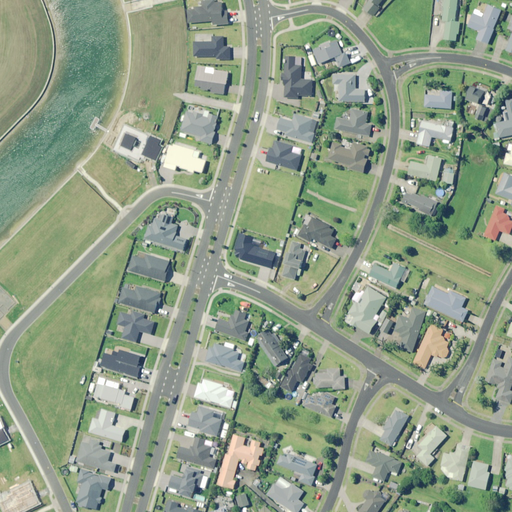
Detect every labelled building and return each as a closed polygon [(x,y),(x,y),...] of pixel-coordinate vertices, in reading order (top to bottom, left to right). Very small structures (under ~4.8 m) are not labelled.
[(216,3),(215,0),(214,0),(203,1),(203,7),(195,8),(195,9),(189,10),(190,23),(214,21),(215,25),(231,24),(230,11),(224,12),(223,2),(216,3)] [(370,0),(364,8),(377,18),(384,9),(380,5),(384,0),(370,0)] [(457,0),(443,0),(440,20),(445,20),(442,38),(455,40),(458,22),(454,21),(457,0)] [(503,10),(489,5),(484,18),(475,14),(470,27),(481,31),(478,39),(490,44),(503,10)] [(224,47),(225,37),(213,36),(213,42),(196,42),(195,57),(218,57),(218,60),(231,60),(231,47),(224,47)] [(343,54),(338,40),(314,50),(320,64),(336,57),(341,68),(352,63),(348,52),(343,54)] [(297,57),(287,56),(286,73),(284,73),(283,82),(286,82),(286,98),(299,99),(299,97),(312,97),(313,80),(302,80),(303,66),(296,66),(297,57)] [(208,67),(200,66),(197,86),(203,87),(202,90),(213,91),(212,93),(226,95),(227,84),(228,84),(230,72),(208,69),(208,67)] [(357,90),(357,75),(335,75),(335,85),(340,85),(340,102),(367,102),(367,90),(357,90)] [(479,89),(473,86),(467,99),(480,105),(487,90),(480,87),(479,89)] [(453,92),(441,91),(441,93),(429,92),(427,92),(426,107),(452,109),(453,92)] [(511,101),(507,102),(510,120),(497,123),(500,138),(511,135),(511,101)] [(494,110),(482,104),(476,117),(487,123),(494,110)] [(370,113),(353,109),(351,121),(338,118),(336,130),(370,137),(373,125),(367,124),(370,113)] [(213,144),(217,132),(222,116),(212,113),(210,119),(202,116),(203,112),(198,111),(196,114),(188,112),(186,117),(182,131),(203,137),(202,141),(213,144)] [(314,120),(296,114),(293,122),(282,118),(279,130),(287,132),(286,135),(313,143),(316,134),(311,132),(314,120)] [(455,127),(423,120),(418,144),(431,147),(433,137),(452,141),(455,127)] [(294,146),(276,141),(274,149),(272,148),(268,162),(298,171),(302,155),(293,153),(294,146)] [(369,159),(366,158),(366,156),(370,157),(372,148),(354,143),(352,150),(342,147),(343,144),(334,142),(329,159),(351,166),(350,169),(365,173),(369,159)] [(175,145),(175,146),(172,145),(166,167),(177,170),(178,167),(195,172),(196,170),(204,173),(207,161),(200,159),(201,152),(175,145)] [(443,159),(430,156),(428,166),(413,162),(410,175),(438,181),(443,159)] [(455,174),(444,173),(443,183),(454,184),(455,174)] [(511,175),(506,173),(497,193),(511,199),(511,175)] [(413,195),(408,193),(404,201),(421,209),(420,211),(432,216),(438,203),(421,195),(420,197),(414,194),(413,195)] [(506,209),(498,206),(485,236),(497,241),(501,231),(510,235),(511,230),(511,220),(509,220),(511,216),(504,213),(506,209)] [(145,238),(154,241),(185,251),(189,240),(177,236),(180,226),(173,224),(175,218),(164,214),(163,221),(161,220),(154,218),(151,228),(149,227),(145,238)] [(332,226),(310,216),(300,236),(313,242),(314,239),(334,249),(338,239),(333,237),(335,231),(331,229),(332,226)] [(255,238),(241,234),(235,253),(243,261),(273,270),(278,253),(261,248),(262,243),(254,241),(255,238)] [(285,264),(301,268),(307,250),(301,248),(302,243),(293,240),(285,264)] [(173,262),(148,255),(146,260),(134,256),(130,272),(167,282),(173,262)] [(410,270),(394,263),(390,270),(377,264),(371,276),(397,289),(401,280),(405,282),(410,270)] [(299,269),(286,265),(282,276),(296,280),(299,269)] [(163,294),(138,286),(136,291),(125,288),(120,303),(157,314),(163,294)] [(450,294),(434,286),(426,304),(464,322),(469,311),(463,308),(468,297),(452,290),(450,294)] [(387,297),(369,287),(362,298),(364,299),(362,304),(357,302),(350,314),(356,317),(352,324),(371,334),(378,321),(375,319),(387,297)] [(427,311),(414,307),(411,318),(401,315),(396,332),(401,333),(400,336),(404,338),(400,348),(414,353),(427,311)] [(247,314),(237,310),(235,316),(232,315),(230,322),(221,319),(216,331),(247,342),(250,333),(246,332),(250,321),(245,320),(247,314)] [(146,315),(133,311),(132,315),(121,312),(117,325),(126,327),(123,338),(138,343),(141,332),(153,335),(157,323),(145,319),(146,315)] [(442,333),(430,328),(414,363),(426,368),(432,354),(438,357),(439,356),(446,359),(450,350),(447,349),(450,341),(440,337),(442,333)] [(273,335),(269,330),(258,337),(263,345),(262,346),(275,367),(288,359),(280,345),(281,345),(274,335),(273,335)] [(241,352),(216,344),(214,349),(211,348),(207,361),(243,372),(246,363),(238,360),(241,352)] [(312,353),(304,349),(294,370),(291,369),(282,387),(293,393),(299,381),(304,384),(311,370),(312,371),(314,366),(310,364),(313,358),(311,356),(312,353)] [(143,356),(121,350),(119,357),(105,353),(101,367),(139,378),(142,367),(140,366),(143,356)] [(511,358),(510,358),(506,369),(502,367),(503,363),(495,359),(486,381),(501,387),(496,398),(511,404),(511,401),(511,390),(511,388),(511,358)] [(343,379),(342,369),(328,369),(328,373),(315,373),(315,388),(334,387),(334,390),(353,389),(352,379),(343,379)] [(223,385),(205,379),(203,384),(200,383),(196,397),(232,408),(235,398),(227,396),(229,389),(223,387),(223,385)] [(127,391),(100,383),(96,396),(122,404),(122,407),(132,410),(136,398),(126,395),(127,391)] [(336,398),(324,393),(322,397),(316,395),(315,397),(307,393),(305,397),(308,398),(305,406),(333,418),(337,407),(333,406),(336,398)] [(216,411),(200,406),(198,414),(194,412),(190,427),(201,430),(201,432),(218,437),(223,420),(214,417),(216,411)] [(410,417),(397,410),(393,418),(392,417),(384,430),(386,431),(381,440),(393,446),(410,417)] [(448,436),(437,426),(419,446),(424,449),(417,456),(429,466),(435,459),(431,455),(448,436)] [(261,461),(260,461),(262,455),(263,456),(265,449),(260,447),(261,442),(254,440),(252,448),(244,446),(246,438),(235,435),(226,464),(225,464),(218,484),(234,489),(237,481),(233,480),(240,459),(243,460),(242,462),(249,465),(248,468),(257,471),(258,466),(260,466),(261,461)] [(207,440),(198,437),(195,447),(192,446),(191,449),(182,447),(178,459),(216,470),(218,460),(211,458),(214,448),(205,445),(207,440)] [(99,443),(93,441),(91,446),(84,443),(79,460),(114,471),(116,465),(107,462),(110,453),(97,449),(99,443)] [(471,447),(459,444),(456,454),(451,452),(450,455),(445,453),(442,465),(442,469),(450,478),(463,481),(471,447)] [(404,463),(372,450),(367,462),(378,466),(374,477),(386,482),(390,471),(399,474),(404,463)] [(318,465),(289,454),(288,457),(282,455),(278,464),(303,474),(300,481),(313,486),(317,477),(314,476),(318,465)] [(490,465),(474,462),(469,486),(487,490),(491,473),(488,472),(490,465)] [(83,484),(77,505),(98,510),(100,503),(101,504),(103,496),(102,495),(104,489),(110,491),(113,479),(82,471),(79,483),(83,484)] [(262,483),(257,479),(253,483),(258,488),(262,483)] [(291,487),(278,479),(268,495),(293,511),(299,511),(305,504),(299,500),(305,492),(293,484),(291,487)] [(375,493),(369,489),(362,498),(367,501),(359,511),(378,511),(386,501),(382,498),(382,494),(377,490),(375,493)] [(250,505),(248,495),(238,497),(240,508),(250,505)] [(192,506),(170,500),(166,511),(203,511),(204,511),(192,508),(192,506)] [(231,511),(232,511),(228,501),(218,504),(220,509),(211,511),(231,511)]
